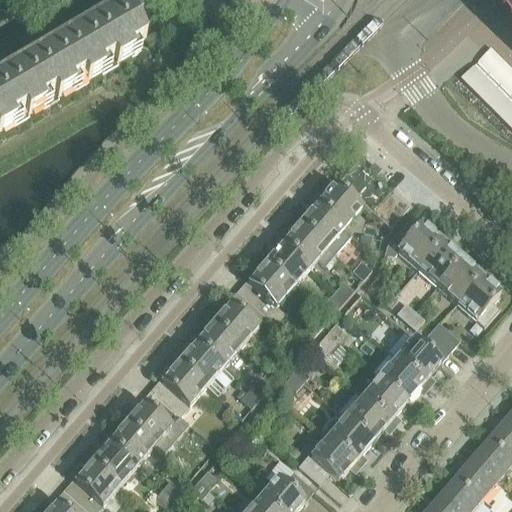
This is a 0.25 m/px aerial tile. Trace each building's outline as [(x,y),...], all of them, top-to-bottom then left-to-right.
[(129,5),(0,80),(0,135),(133,58),(130,53),(145,44),(135,28),(140,25),(129,5)] [(382,190),(373,182),(377,177),(373,173),(369,178),(356,166),(334,191),(361,215),(364,211),(382,190)] [(391,197),(382,190),(364,211),(369,215),(373,218),(391,197)] [(314,209),(344,235),(361,215),(334,191),(322,205),(320,203),(314,209)] [(382,226),(400,205),(391,197),(373,218),(382,226)] [(400,205),(382,226),(391,234),(409,213),(400,205)] [(299,231),(327,255),(344,235),(314,209),(308,215),(311,218),(299,231)] [(382,226),(373,218),(369,215),(367,218),(365,226),(380,230),(382,227),(382,226)] [(417,275),(442,246),(437,242),(435,243),(420,231),(411,223),(388,250),(384,260),(393,262),(397,258),(417,275)] [(280,248),(310,274),(317,265),(325,272),(334,261),(327,255),(299,231),(288,244),(285,242),(280,248)] [(417,275),(436,293),(460,265),(447,254),(449,252),(442,246),(417,275)] [(265,270),(292,294),(310,274),(280,248),(274,255),(277,257),(265,270)] [(436,293),(456,310),(481,281),(475,275),(473,277),(460,265),(436,293)] [(363,286),(370,277),(361,269),(353,278),(363,286)] [(243,304),(266,324),(275,314),(292,294),(265,270),(248,290),(252,293),(243,304)] [(481,281),(456,310),(476,327),(500,300),(486,288),(488,286),(481,281)] [(336,298),(345,306),(353,297),(344,288),(336,298)] [(387,310),(395,301),(389,296),(382,296),(378,302),(387,310)] [(345,306),(336,298),(327,307),(337,315),(345,306)] [(213,330),(240,354),(258,334),(266,324),(243,304),(234,313),(230,310),(213,330)] [(405,328),(413,319),(404,311),(396,320),(405,328)] [(413,319),(405,328),(415,336),(423,327),(413,319)] [(428,340),(449,358),(459,347),(438,329),(428,340)] [(194,348),(223,374),(240,354),(213,330),(201,344),(199,342),(194,348)] [(326,341),(337,350),(345,341),(335,331),(326,341)] [(440,369),(449,358),(428,340),(424,344),(419,350),(413,345),(413,346),(403,338),(387,357),(396,365),(423,389),(424,390),(429,384),(428,382),(440,369)] [(337,350),(326,341),(318,350),(328,359),(337,350)] [(179,370),(206,393),(223,374),(194,348),(188,355),(190,357),(179,370)] [(379,385),(406,409),(423,389),(396,365),(379,385)] [(156,403),(180,423),(188,414),(206,393),(179,370),(161,389),(165,393),(156,403)] [(292,380),(302,389),(310,380),(300,370),(292,380)] [(302,389),(292,380),(284,389),(294,398),(302,389)] [(361,405),(389,428),(406,409),(379,385),(361,405)] [(248,398),(258,406),(266,397),(256,389),(248,398)] [(258,406),(248,398),(240,407),(250,415),(258,406)] [(337,418),(344,424),(372,448),(389,428),(361,405),(354,398),(337,418)] [(126,430),(153,454),(171,433),(180,423),(156,403),(147,413),(144,410),(126,430)] [(327,444),(355,468),(372,448),(344,424),(327,444)] [(511,430),(507,426),(490,446),(511,464),(511,430)] [(106,447),(136,473),(153,454),(126,430),(114,444),(112,442),(106,447)] [(355,468),(327,444),(311,463),(308,461),(298,472),(297,473),(319,491),(328,480),(337,488),(355,468)] [(511,473),(511,464),(490,446),(473,465),(500,488),(511,473)] [(92,469),(119,493),(136,473),(106,447),(100,454),(103,457),(92,469)] [(500,488),(473,465),(457,485),(483,507),(500,488)] [(265,482),(273,489),(259,505),(267,511),(300,511),(304,508),(313,497),(292,479),(279,467),(265,482)] [(70,503),(80,511),(102,511),(119,493),(92,469),(74,489),(78,492),(70,503)] [(199,487),(209,495),(217,486),(207,477),(199,487)] [(478,511),(483,507),(457,485),(440,504),(449,511),(478,511)] [(209,495),(199,487),(191,496),(201,504),(209,495)] [(163,497),(172,505),(179,496),(171,488),(163,497)] [(165,511),(172,505),(163,497),(155,505),(162,511),(165,511)] [(54,511),(80,511),(70,503),(61,511),(60,511),(57,509),(54,511)]
